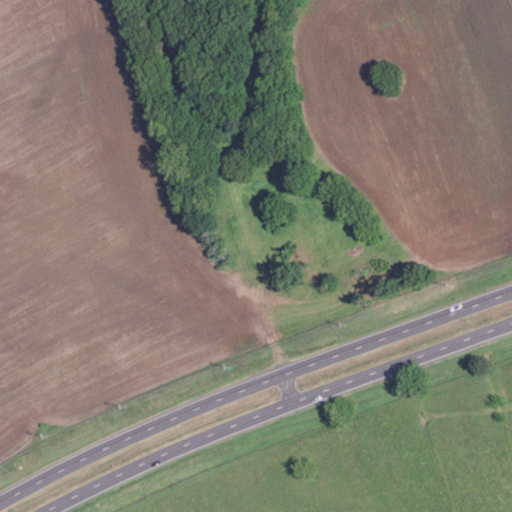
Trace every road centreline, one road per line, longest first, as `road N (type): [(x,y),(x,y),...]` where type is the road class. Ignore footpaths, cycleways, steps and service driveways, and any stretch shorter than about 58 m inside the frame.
road 1 (primary): [(511,292),(149,429),(0,505)]
road 2 (primary): [(46,511),(193,442),(511,324)]
